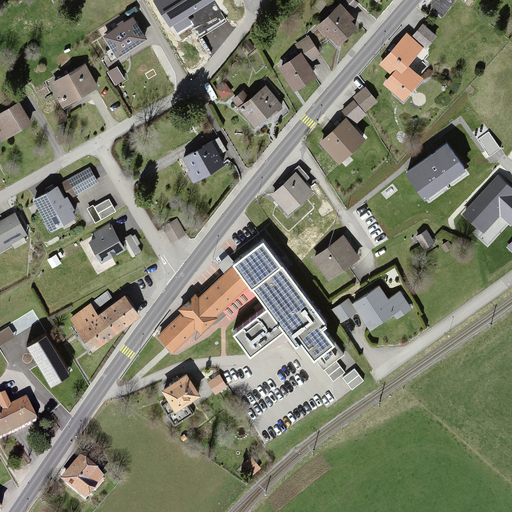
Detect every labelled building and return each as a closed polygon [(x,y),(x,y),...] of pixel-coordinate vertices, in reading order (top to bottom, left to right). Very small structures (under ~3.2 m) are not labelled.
[(154,0),(153,1),(170,27),(212,0),(154,0)] [(357,3),(353,0),(340,0),(335,6),(332,3),(315,23),(337,42),(354,22),(346,16),(357,3)] [(511,29),(511,16),(507,13),(500,23),(510,31),(511,29)] [(130,17),(101,35),(113,53),(141,36),(130,17)] [(392,73),(382,84),(400,99),(420,76),(408,65),(434,36),(422,25),(410,38),(404,33),(379,61),(392,73)] [(294,45),(298,50),(276,65),(291,88),(314,72),(306,61),(317,54),(306,37),(294,45)] [(85,61),(47,80),(59,104),(97,86),(85,61)] [(264,84),(235,106),(251,126),(279,104),(264,84)] [(345,115),(318,138),(337,160),(363,137),(354,126),(378,105),(363,88),(352,98),(354,100),(341,111),(345,115)] [(22,99),(0,110),(0,137),(33,119),(22,99)] [(500,148),(489,132),(478,140),(489,156),(500,148)] [(208,140),(181,155),(193,177),(220,163),(208,140)] [(446,143),(406,172),(425,199),(466,169),(446,143)] [(88,168),(59,183),(66,196),(94,181),(88,168)] [(293,171),(267,193),(283,212),(308,190),(293,171)] [(511,187),(499,175),(464,211),(486,233),(504,214),(511,221),(511,187)] [(76,215),(66,196),(59,183),(36,195),(53,227),(76,215)] [(0,226),(0,248),(2,252),(30,233),(18,214),(0,226)] [(178,220),(163,229),(171,243),(186,234),(178,220)] [(96,238),(88,242),(102,264),(126,250),(110,224),(94,234),(96,238)] [(433,242),(425,230),(416,236),(424,248),(433,242)] [(229,257),(249,283),(266,304),(283,327),(294,341),(298,338),(323,369),(343,354),(318,322),(324,318),(286,270),(290,267),(262,231),(229,257)] [(342,235),(310,256),(324,277),(356,255),(342,235)] [(249,283),(229,257),(218,265),(223,271),(209,282),(194,294),(192,291),(175,305),(180,311),(168,321),(155,330),(168,346),(249,283)] [(379,285),(357,303),(377,327),(397,310),(403,316),(413,308),(400,293),(391,300),(379,285)] [(91,303),(69,317),(91,349),(112,335),(110,331),(137,313),(123,292),(96,311),(91,303)] [(350,297),(335,308),(346,322),(360,312),(350,297)] [(283,327),(266,304),(233,328),(250,349),(283,327)] [(46,337),(27,348),(51,388),(70,377),(46,337)] [(183,371),(159,386),(173,407),(197,391),(183,371)] [(0,437),(34,422),(23,397),(19,388),(5,394),(9,403),(0,406),(0,437)] [(78,456),(58,479),(85,501),(105,477),(78,456)]
